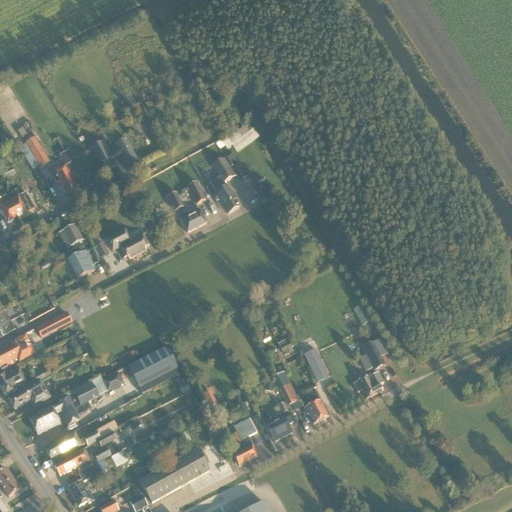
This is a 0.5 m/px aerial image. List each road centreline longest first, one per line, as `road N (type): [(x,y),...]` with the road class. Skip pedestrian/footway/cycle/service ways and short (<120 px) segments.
road 1 (residential): [(0,344),(225,223)]
road 2 (residential): [(169,511),(390,393)]
road 3 (residential): [(0,243),(120,180)]
